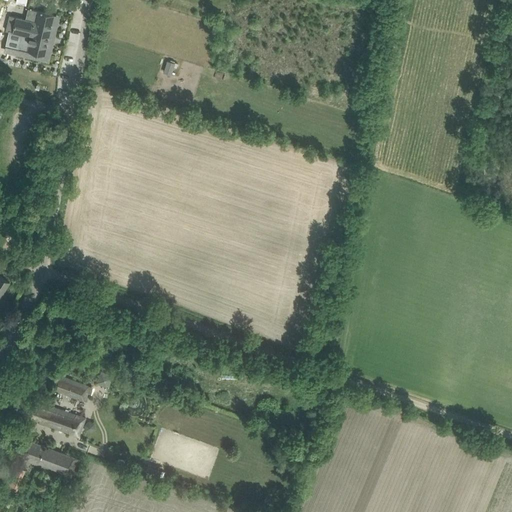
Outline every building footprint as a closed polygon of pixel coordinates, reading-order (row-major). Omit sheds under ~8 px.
[(19,49),(36,53),(44,55),(53,14),(28,9),(25,19),(10,16),(6,31),(22,35),(19,49)] [(164,71),(172,74),(177,62),(168,59),(164,71)] [(0,295),(0,296),(10,281),(0,275),(0,295)] [(143,369),(150,371),(153,363),(145,361),(143,369)] [(101,370),(96,383),(109,388),(114,375),(101,370)] [(50,387),(59,391),(65,376),(56,373),(50,387)] [(65,376),(59,391),(83,400),(89,385),(65,376)] [(29,418),(46,424),(53,406),(16,393),(9,410),(29,417),(29,418)] [(53,406),(46,424),(78,435),(85,417),(53,406)] [(22,455),(32,458),(33,458),(32,460),(74,477),(81,459),(38,443),(28,439),(22,455)] [(148,463),(145,470),(155,473),(160,475),(162,469),(158,467),(148,463)] [(7,487),(17,492),(26,470),(16,466),(7,487)]
